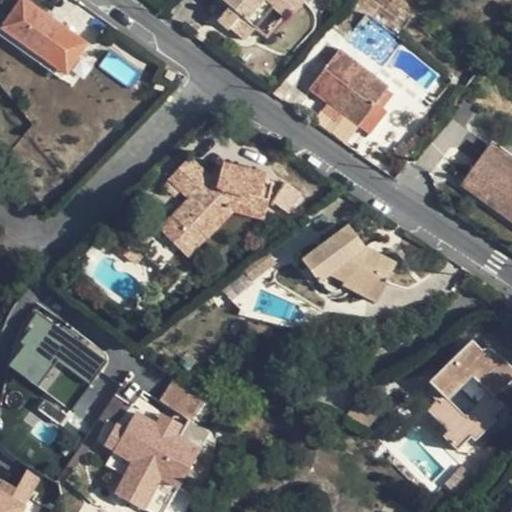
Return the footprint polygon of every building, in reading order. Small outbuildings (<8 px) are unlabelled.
[(43,59),(65,29),(26,0),(24,0),(3,29),(43,59)] [(223,0),(230,5),(218,19),(243,40),(255,28),(248,23),(266,2),(274,9),(285,17),(299,0),(223,0)] [(459,0),(477,15),(484,5),(488,0),(459,0)] [(511,18),(511,6),(504,0),(488,0),(484,5),(508,24),(511,18)] [(256,29),(274,9),(266,2),(248,23),(255,28),(256,29)] [(331,103),(358,124),(359,125),(374,105),(386,90),(388,88),(340,52),(311,88),(331,103)] [(166,84),(172,78),(163,75),(160,82),(166,84)] [(392,95),(386,90),(374,105),(380,110),(392,95)] [(345,141),(358,124),(331,103),(317,122),(345,141)] [(359,125),(363,131),(368,136),(385,113),(380,110),(374,105),(359,125)] [(361,144),(368,136),(363,131),(356,140),(361,144)] [(511,224),(511,168),(482,150),(457,190),(511,224)] [(210,176),(191,157),(169,180),(182,192),(187,188),(194,196),(163,228),(189,255),(234,211),(266,219),(274,184),(266,182),(267,176),(222,164),(210,176)] [(302,195),(287,184),(274,203),(289,213),(302,195)] [(386,284),(396,265),(365,248),(350,227),(302,263),(319,285),(331,277),(337,272),(347,278),(343,284),(344,286),(368,299),(378,279),(386,284)] [(151,246),(139,235),(125,251),(138,262),(151,246)] [(331,277),(343,284),(347,278),(337,272),(331,277)] [(376,304),(386,284),(378,279),(368,299),(376,304)] [(69,321),(66,324),(62,330),(54,324),(38,312),(26,329),(29,332),(19,344),(23,349),(13,362),(39,381),(62,350),(90,370),(96,375),(97,376),(114,354),(69,321)] [(58,318),(54,324),(62,330),(66,324),(58,318)] [(487,348),(483,350),(473,340),(429,383),(444,398),(430,412),(449,433),(444,439),(458,452),(472,439),(476,442),(497,421),(494,416),(504,406),(495,396),(511,378),(511,366),(501,355),(498,355),(492,348),(487,348)] [(90,382),(96,375),(90,370),(84,378),(90,382)] [(176,382),(163,402),(190,418),(203,398),(176,382)] [(119,490),(146,506),(155,488),(173,498),(200,451),(135,415),(125,432),(116,427),(108,440),(118,445),(109,461),(129,472),(119,490)] [(23,511),(28,504),(25,502),(41,473),(28,465),(13,490),(1,482),(0,483),(0,511),(23,511)] [(467,474),(462,469),(459,467),(441,486),(458,502),(470,489),(462,479),(467,474)] [(462,479),(470,489),(477,482),(467,474),(462,479)] [(156,511),(165,511),(173,498),(155,488),(146,506),(156,511)]
